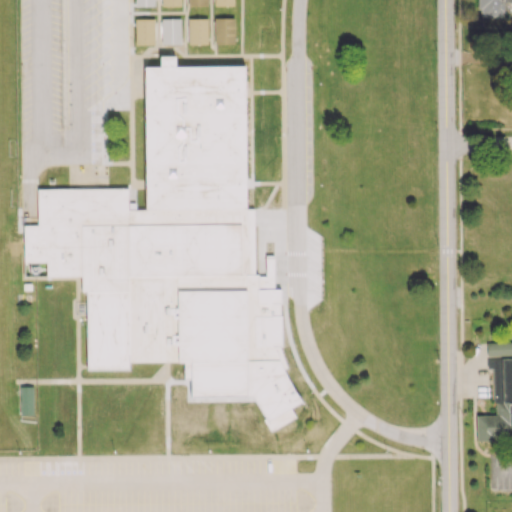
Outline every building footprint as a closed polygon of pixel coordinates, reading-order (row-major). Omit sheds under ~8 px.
[(161,0),(161,8),(181,8),(181,0),(161,0)] [(215,18),(215,44),(235,44),(234,18),(215,18)] [(134,19),(135,45),(154,45),(154,19),(134,19)] [(162,19),(162,45),(182,45),(181,19),(162,19)] [(188,19),(188,45),(208,45),(208,19),(188,19)] [(144,69),(159,69),(159,56),(176,56),(176,69),(245,68),(246,211),(255,211),(256,292),(247,292),(247,361),(130,362),(131,372),(84,373),(83,279),(36,279),(23,279),(23,228),(39,227),(39,191),(127,190),(127,210),(146,210),(144,69)] [(511,136),(493,136),(493,152),(511,152),(511,136)] [(511,342),(487,342),(487,356),(511,356),(511,342)] [(476,441),(511,440),(511,357),(486,358),(486,368),(492,368),(493,402),(494,402),(494,415),(475,415),(476,441)] [(18,387),(18,416),(34,416),(33,387),(18,387)] [(39,448),(47,448),(47,423),(39,423),(39,448)]
